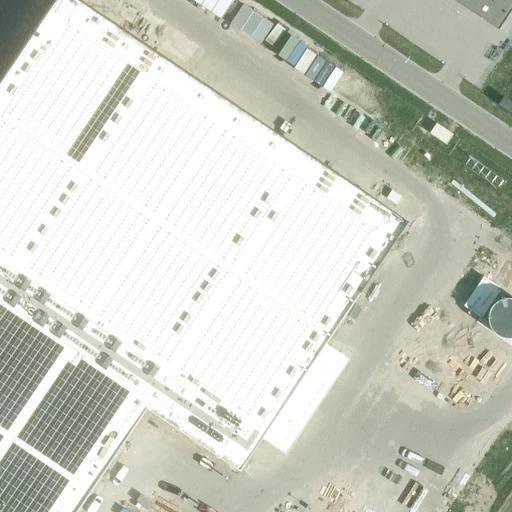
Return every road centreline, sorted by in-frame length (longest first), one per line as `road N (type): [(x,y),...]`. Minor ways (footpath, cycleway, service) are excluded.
road 1 (unknown): [(0,218),(232,355)]
road 2 (unclassified): [(296,0),(511,144)]
